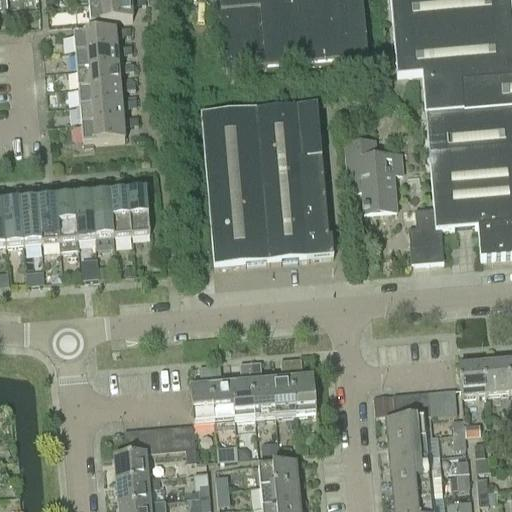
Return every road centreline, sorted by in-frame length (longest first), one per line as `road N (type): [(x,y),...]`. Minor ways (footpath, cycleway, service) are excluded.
road 1 (residential): [(68,338),(345,313)]
road 2 (residential): [(365,511),(345,313)]
road 3 (residential): [(84,511),(68,338)]
road 4 (residential): [(345,313),(511,298)]
